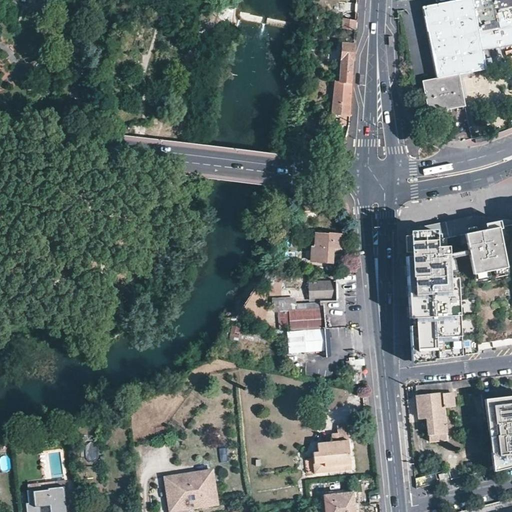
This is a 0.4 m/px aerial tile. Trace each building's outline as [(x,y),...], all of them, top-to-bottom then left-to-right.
[(511,0),(451,0),(422,6),(436,79),(421,81),(427,114),(465,107),(458,74),(485,69),(482,52),(511,46),(511,0)] [(356,30),(356,20),(342,18),(341,29),(356,30)] [(352,82),(355,43),(342,42),(340,80),(352,82)] [(349,122),(352,82),(340,80),(335,80),(334,108),(333,114),(344,115),(344,126),(349,127),(349,122)] [(413,368),(462,364),(458,287),(452,287),(450,262),(469,259),(465,235),(448,238),(448,222),(413,231),(413,235),(406,235),(413,368)] [(469,259),(475,285),(511,277),(502,228),(465,235),(469,259)] [(308,230),(306,245),(312,245),(311,262),(331,263),(332,247),(342,248),(343,236),(315,233),(315,231),(308,230)] [(309,305),(336,305),(336,285),(309,287),(309,305)] [(282,312),(296,310),(296,303),(277,305),(278,312),(282,312)] [(303,328),(302,317),(320,316),(320,311),(301,312),(297,312),(296,310),(282,312),(283,328),(303,328)] [(317,328),(326,328),(325,315),(320,316),(302,317),(303,328),(317,328)] [(262,333),(231,329),(229,342),(263,346),(264,341),(261,340),(262,333)] [(303,332),(289,333),(291,354),(326,351),(324,331),(303,332)] [(475,353),(474,344),(464,346),(466,355),(475,353)] [(468,389),(468,380),(415,386),(419,418),(425,418),(428,441),(446,438),(442,407),(453,406),(452,391),(468,389)] [(511,396),(485,399),(486,408),(511,404),(511,396)] [(511,463),(511,404),(486,408),(493,469),(510,464),(511,463)] [(337,427),(338,435),(338,445),(333,445),(333,442),(317,444),(318,453),(312,453),(313,465),(323,464),(323,467),(349,465),(346,426),(337,427)] [(350,470),(349,465),(323,467),(323,464),(313,465),(314,473),(350,470)] [(415,476),(416,486),(438,481),(436,471),(415,476)] [(178,495),(169,496),(171,511),(191,511),(191,510),(219,507),(216,479),(208,473),(176,476),(178,495)] [(178,495),(176,476),(167,477),(169,496),(178,495)] [(66,511),(64,511),(62,490),(27,493),(28,506),(25,506),(25,511),(71,511),(66,511)] [(326,495),(328,511),(327,511),(358,511),(357,503),(356,492),(326,495)]
